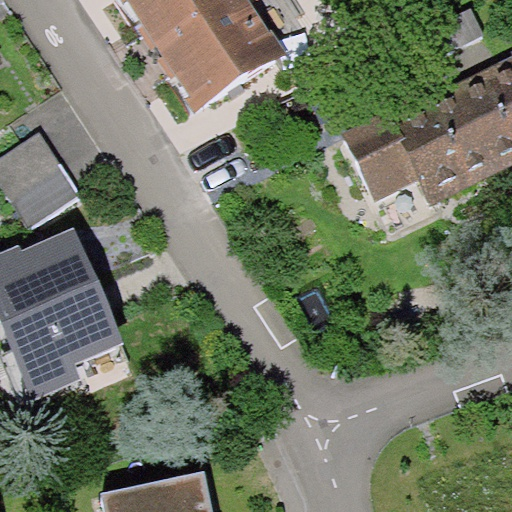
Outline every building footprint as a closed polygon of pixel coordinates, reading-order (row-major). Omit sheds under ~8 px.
[(277,0),(120,0),(198,113),(305,40),(277,0)] [(389,134),(346,155),(370,205),(411,185),(422,209),(511,165),(511,45),(377,110),(389,134)] [(42,126),(0,152),(0,178),(33,231),(87,197),(42,126)] [(81,238),(0,266),(0,293),(29,377),(119,345),(81,238)] [(214,511),(207,474),(107,493),(111,511),(214,511)]
